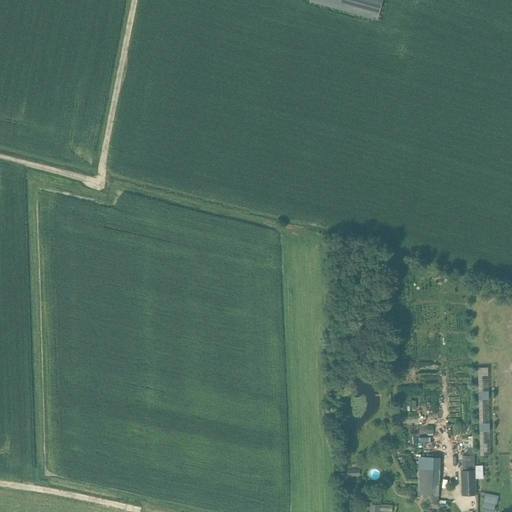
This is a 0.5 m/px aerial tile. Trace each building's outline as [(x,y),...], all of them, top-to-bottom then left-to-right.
[(309,0),(309,1),(377,20),(383,0),(309,0)] [(489,391),(479,391),(479,399),(489,399),(489,391)] [(489,423),(480,423),(480,431),(489,431),(489,423)] [(462,496),(476,496),(475,473),(475,468),(475,455),(473,455),(473,451),(466,451),(466,455),(462,455),(462,471),(461,471),(462,496)] [(419,457),(417,495),(423,495),(423,503),(438,503),(440,458),(419,457)] [(486,492),(483,511),(484,511),(496,511),(499,494),(486,492)]
